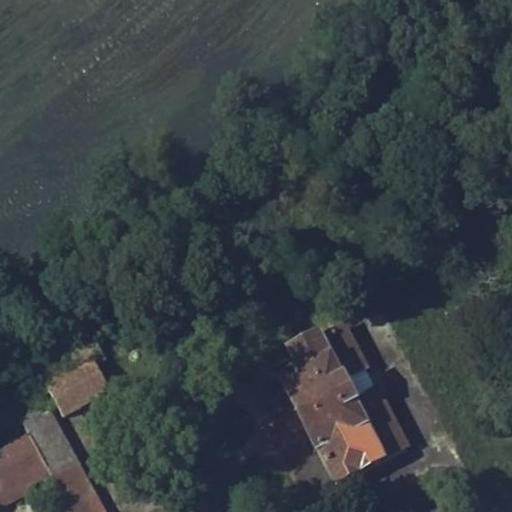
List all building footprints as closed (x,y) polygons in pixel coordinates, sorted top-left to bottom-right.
[(423,148),(430,137),(420,130),(413,140),(423,148)] [(277,333),(267,320),(254,329),(265,343),(277,333)] [(407,452),(345,330),(293,358),(304,380),(331,366),(371,441),(382,465),(407,452)] [(51,396),(92,373),(97,371),(96,370),(105,365),(96,349),(32,385),(35,391),(40,399),(41,401),(51,396)] [(371,441),(331,366),(304,380),(287,389),(287,390),(338,489),(382,465),(371,441)] [(111,395),(97,371),(92,373),(51,396),(65,421),(111,395)] [(9,416),(40,399),(35,391),(28,395),(4,408),(9,416)] [(81,468),(49,412),(49,411),(23,426),(32,440),(0,456),(0,511),(3,511),(8,509),(4,502),(27,491),(51,478),(53,483),(46,487),(60,511),(81,511),(62,479),(81,468)] [(105,511),(81,468),(62,479),(81,511),(105,511)] [(304,487),(317,511),(336,501),(323,476),(304,487)] [(8,509),(30,498),(27,491),(4,502),(8,509)]
